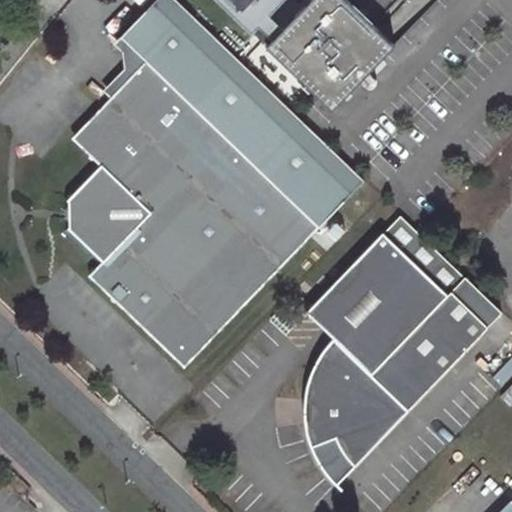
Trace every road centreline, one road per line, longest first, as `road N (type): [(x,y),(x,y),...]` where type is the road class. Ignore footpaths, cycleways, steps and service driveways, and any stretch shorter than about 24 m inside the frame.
road 1 (unclassified): [(183,511),(0,335)]
road 2 (unclassified): [(0,426),(88,511)]
